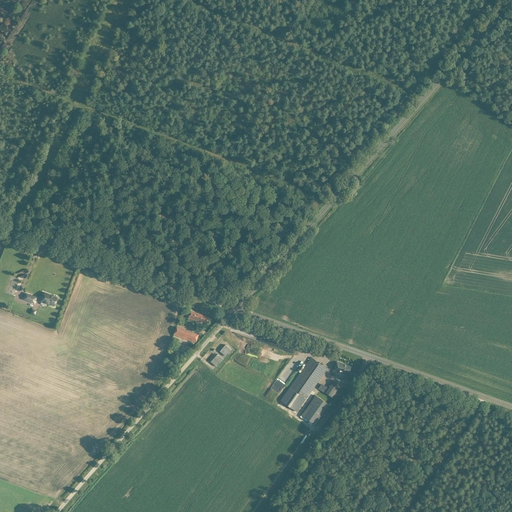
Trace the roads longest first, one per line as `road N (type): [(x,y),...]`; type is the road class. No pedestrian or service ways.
road 1 (unclassified): [(234,308),(511,0)]
road 2 (unclassified): [(57,511),(234,308)]
road 3 (unknown): [(487,0),(317,195)]
road 4 (track): [(236,164),(0,72)]
road 5 (tertiary): [(234,308),(0,225)]
road 6 (tertiary): [(368,355),(511,406)]
road 7 (track): [(260,511),(346,390)]
road 8 (tertiary): [(368,355),(234,308)]
road 9 (track): [(408,90),(285,41)]
road 10 (unknown): [(317,195),(243,282),(246,296)]
